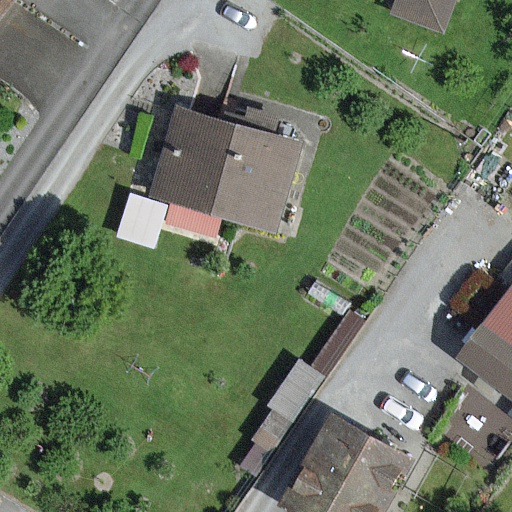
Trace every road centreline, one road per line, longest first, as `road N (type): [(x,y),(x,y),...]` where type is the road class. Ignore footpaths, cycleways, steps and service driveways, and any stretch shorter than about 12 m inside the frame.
road 1 (residential): [(465,218),(256,511)]
road 2 (residential): [(0,214),(142,0)]
